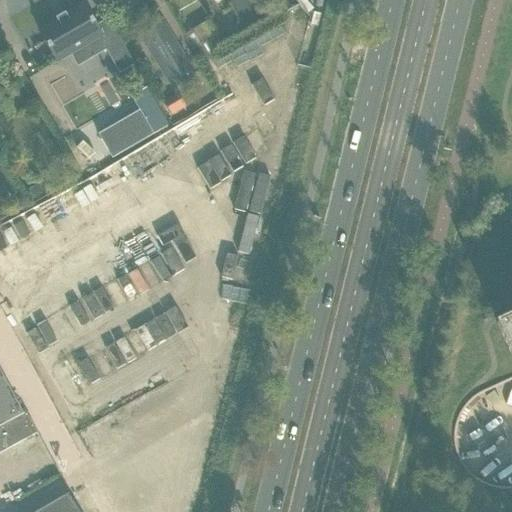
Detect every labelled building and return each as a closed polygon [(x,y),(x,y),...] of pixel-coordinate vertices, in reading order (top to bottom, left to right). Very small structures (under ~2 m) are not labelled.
[(56,20),(38,31),(56,62),(71,54),(77,65),(93,56),(93,57),(94,56),(93,53),(103,47),(119,74),(134,65),(107,19),(104,21),(95,26),(83,5),(68,14),(66,15),(64,13),(63,13),(64,15),(62,16),(58,18),(57,19),(56,18),(55,18),(56,20)] [(201,61),(225,48),(209,20),(184,34),(201,61)] [(167,84),(190,69),(163,24),(139,38),(167,84)] [(156,135),(142,111),(100,134),(114,159),(156,135)] [(56,207),(66,228),(145,189),(135,168),(56,207)] [(141,267),(71,306),(82,325),(152,287),(141,267)] [(511,316),(496,324),(511,358),(511,316)] [(0,452),(37,433),(27,415),(25,412),(21,415),(0,375),(0,452)] [(77,511),(67,494),(36,511),(77,511)]
